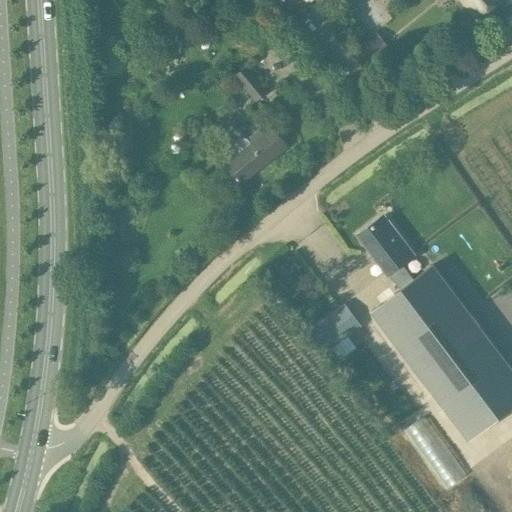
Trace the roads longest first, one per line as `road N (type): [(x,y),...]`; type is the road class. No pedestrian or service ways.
road 1 (unclassified): [(32,456),(98,418),(308,200),(511,68)]
road 2 (secondary): [(32,456),(54,275),(39,0)]
road 3 (track): [(98,418),(176,511)]
